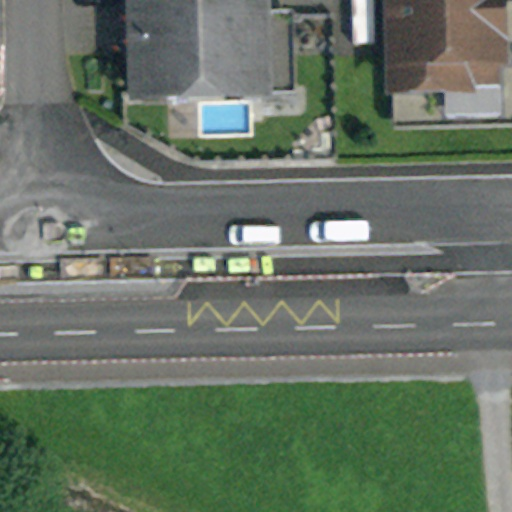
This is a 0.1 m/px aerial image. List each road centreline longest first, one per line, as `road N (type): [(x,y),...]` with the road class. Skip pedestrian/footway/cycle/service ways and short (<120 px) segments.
road 1 (secondary): [(511,210),(36,223)]
road 2 (track): [(480,211),(494,511)]
road 3 (residential): [(28,0),(36,223)]
